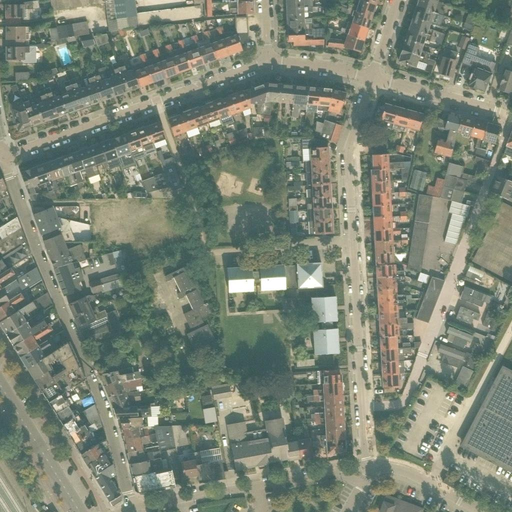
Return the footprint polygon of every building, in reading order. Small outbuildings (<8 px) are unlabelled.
[(104,0),(105,3),(105,4),(105,9),(107,21),(108,21),(116,19),(113,0),(104,0)] [(134,0),(113,0),(116,19),(136,17),(136,14),(134,0)] [(303,2),(302,0),(285,0),(285,4),(286,4),(287,9),(312,7),(312,2),(303,2)] [(440,9),(442,3),(438,2),(431,0),(417,0),(417,2),(418,2),(417,7),(443,16),(444,12),(440,9)] [(39,9),(37,1),(23,3),(23,5),(6,5),(6,18),(23,18),(23,21),(31,21),(31,10),(39,9)] [(354,7),(348,5),(344,4),(343,7),(347,9),(371,17),(372,16),(373,16),(376,6),(359,1),(357,6),(355,6),(354,7)] [(234,8),(235,9),(230,9),(230,15),(235,15),(254,13),(253,2),(237,2),(237,8),(234,8)] [(200,6),(189,7),(190,20),(202,19),(200,6)] [(308,18),(308,13),(312,12),(312,7),(287,9),(287,13),(286,13),(286,19),(303,19),(303,18),(308,18)] [(441,21),(443,16),(417,7),(415,12),(414,11),(412,18),(430,23),(431,18),(441,21)] [(351,23),(369,29),(371,23),(369,23),(371,17),(347,9),(346,13),(351,15),(351,16),(353,17),(351,23)] [(476,15),(469,12),(465,23),(472,25),(473,22),(474,18),(476,15)] [(109,31),(110,31),(117,30),(118,30),(124,30),(138,28),(138,26),(136,17),(116,19),(108,21),(109,31)] [(247,26),(247,18),(234,19),(235,26),(247,26)] [(441,39),(442,34),(428,29),(430,23),(412,18),(410,24),(411,24),(409,29),(441,39)] [(318,26),(313,26),(313,24),(303,24),(303,19),(286,19),(286,24),(287,26),(287,30),(318,29),(318,26)] [(87,22),(80,23),(82,36),(89,34),(87,22)] [(472,25),(465,23),(464,22),(462,28),(470,31),(472,25)] [(80,23),(74,24),(76,37),(82,36),(80,23)] [(347,29),(334,25),(332,30),(334,30),(347,35),(364,40),(366,34),(367,35),(369,29),(351,23),(349,29),(347,29)] [(74,24),(67,26),(69,38),(75,37),(76,37),(74,24)] [(67,26),(62,26),(64,39),(66,38),(67,42),(68,44),(76,41),(75,37),(69,38),(67,26)] [(219,35),(224,33),(222,26),(216,28),(219,35)] [(247,26),(235,26),(235,34),(247,33),(247,26)] [(31,27),(24,27),(6,27),(6,28),(5,30),(5,33),(6,34),(6,47),(28,47),(28,35),(31,35),(31,27)] [(287,40),(288,40),(288,41),(294,41),(294,46),(323,45),(325,29),(318,29),(287,30),(288,35),(287,35),(287,40)] [(434,43),(434,42),(441,45),(443,39),(441,39),(409,29),(408,33),(407,33),(405,39),(422,44),(424,40),(434,43)] [(206,40),(208,39),(212,38),(209,31),(203,33),(206,39),(206,40)] [(247,33),(235,34),(235,36),(237,35),(240,44),(248,41),(247,33)] [(198,49),(203,64),(216,60),(211,45),(208,39),(206,40),(206,39),(199,42),(196,35),(191,37),(193,45),(196,44),(198,49)] [(223,40),(229,55),(242,50),(240,44),(237,35),(235,36),(223,40)] [(329,39),(328,46),(341,48),(341,45),(344,46),(344,47),(360,52),(364,40),(347,35),(345,41),(329,39)] [(469,38),(462,36),(458,47),(465,50),(469,38)] [(88,47),(85,37),(80,38),(84,48),(88,47)] [(420,50),(422,44),(405,39),(403,46),(404,46),(402,50),(428,58),(430,53),(420,50)] [(186,47),(183,40),(177,42),(179,49),(186,47)] [(216,60),(229,55),(223,40),(211,45),(216,60)] [(490,74),(492,75),(496,64),(476,56),(479,49),(468,44),(461,62),(475,69),(473,74),(471,73),(468,80),(471,80),(468,87),(469,90),(473,91),(476,90),(476,89),(483,92),(490,74)] [(28,47),(6,47),(6,53),(5,54),(5,58),(6,59),(6,60),(24,60),(24,53),(35,53),(35,47),(28,47)] [(203,64),(198,49),(185,54),(190,69),(203,64)] [(456,60),(455,60),(458,53),(444,49),(442,57),(441,56),(439,65),(441,66),(439,73),(451,77),(456,60)] [(404,64),(415,67),(417,61),(426,64),(424,71),(431,73),(435,61),(428,59),(428,58),(402,50),(399,62),(399,63),(403,64),(404,64)] [(142,63),(145,62),(147,61),(145,54),(139,56),(142,63)] [(172,58),(178,73),(190,69),(185,54),(172,58)] [(152,83),(165,78),(159,63),(160,63),(157,57),(155,58),(147,61),(145,62),(147,68),(146,68),(152,83)] [(159,63),(165,78),(178,73),(172,58),(160,63),(159,63)] [(122,61),(117,63),(127,91),(131,90),(132,91),(137,89),(137,88),(139,87),(133,72),(134,72),(132,70),(126,72),(122,61)] [(115,96),(116,96),(118,95),(118,96),(123,94),(123,93),(127,91),(117,63),(111,65),(113,70),(107,72),(109,79),(108,79),(115,96)] [(139,87),(152,83),(146,68),(134,72),(133,72),(139,87)] [(111,97),(114,97),(115,96),(108,79),(104,71),(98,73),(97,71),(91,73),(102,101),(106,99),(107,100),(112,98),(111,97)] [(511,73),(505,71),(503,75),(500,85),(498,90),(508,93),(509,91),(511,92),(511,73)] [(30,80),(30,72),(15,73),(15,81),(30,80)] [(90,105),(92,104),(93,106),(98,104),(98,102),(102,101),(91,73),(87,74),(87,76),(81,78),(82,81),(90,105)] [(67,113),(68,113),(70,112),(70,114),(74,112),(75,110),(79,109),(71,85),(69,81),(63,83),(67,94),(61,96),(67,113)] [(89,107),(88,106),(90,105),(82,81),(71,85),(79,109),(83,107),(85,108),(89,107)] [(250,104),(257,105),(257,115),(263,115),(263,113),(266,83),(260,86),(258,85),(255,86),(254,88),(250,89),(250,103),(250,104)] [(277,85),(275,83),(272,83),(270,84),(266,83),(263,113),(263,115),(270,115),(271,102),(278,102),(279,85),(277,85)] [(282,85),(279,85),(278,102),(285,103),(284,117),(291,117),(291,116),(294,86),(289,86),(288,85),(285,84),(282,85)] [(38,87),(39,91),(38,92),(40,98),(35,100),(34,100),(42,122),(45,121),(45,123),(49,121),(50,119),(54,118),(44,90),(42,85),(38,87)] [(291,116),(291,117),(298,118),(299,104),(306,105),(308,87),(305,87),(303,86),(300,86),(298,87),(294,86),(291,116)] [(320,89),(308,87),(306,105),(318,106),(320,89)] [(64,115),(65,114),(67,113),(61,96),(53,99),(49,88),(44,90),(54,118),(58,117),(60,117),(64,116),(64,115)] [(236,93),(243,111),(250,109),(250,104),(250,103),(250,89),(244,92),(243,90),(236,93)] [(318,110),(329,111),(332,90),(320,89),(318,106),(318,110)] [(346,94),(332,90),(329,111),(340,114),(346,94)] [(22,101),(31,126),(35,125),(37,126),(41,125),(41,123),(42,122),(34,100),(35,100),(34,99),(28,101),(26,96),(23,91),(19,93),(22,101)] [(225,99),(231,115),(243,111),(236,93),(228,96),(228,97),(225,99)] [(231,115),(225,99),(221,100),(221,98),(213,101),(220,119),(222,124),(233,120),(231,115)] [(24,129),(31,126),(22,101),(12,105),(13,110),(12,112),(12,116),(14,117),(17,129),(17,130),(18,131),(19,131),(19,132),(20,132),(21,132),(22,132),(23,131),(24,130),(24,129)] [(206,106),(202,107),(208,123),(220,119),(213,101),(205,104),(206,106)] [(384,104),(379,125),(391,129),(397,108),(384,104)] [(190,110),(197,127),(208,123),(202,107),(199,108),(198,107),(190,110)] [(410,111),(397,108),(391,129),(404,132),(405,128),(410,111)] [(179,115),(186,132),(197,127),(190,110),(183,112),(183,114),(179,115)] [(418,131),(423,115),(410,111),(405,128),(418,131)] [(440,129),(444,130),(449,131),(446,141),(438,139),(434,153),(451,157),(454,147),(457,133),(461,117),(448,113),(446,121),(439,119),(436,127),(440,129)] [(168,119),(174,136),(186,132),(179,115),(176,116),(175,115),(170,117),(170,119),(168,119)] [(475,120),(461,117),(457,133),(454,147),(457,148),(464,146),(467,147),(468,143),(470,136),(475,120)] [(470,136),(468,143),(475,145),(475,148),(476,148),(480,149),(487,123),(475,120),(470,136)] [(334,130),(336,124),(324,121),(323,126),(334,130)] [(165,139),(159,123),(157,123),(156,122),(151,124),(151,125),(147,127),(154,143),(165,139)] [(495,144),(495,143),(499,127),(487,123),(480,149),(476,148),(475,154),(484,157),(486,150),(489,142),(495,144)] [(321,132),(332,136),(334,130),(323,126),(321,132)] [(144,153),(156,149),(154,143),(147,127),(144,128),(143,127),(135,130),(142,147),(144,153)] [(146,156),(144,153),(142,147),(135,130),(128,132),(129,134),(124,135),(131,151),(134,160),(146,156)] [(503,154),(504,155),(511,157),(511,131),(506,146),(507,146),(503,154)] [(319,138),(330,141),(332,136),(321,132),(319,138)] [(136,165),(134,160),(131,151),(124,135),(119,137),(118,136),(115,137),(114,139),(110,140),(117,157),(126,154),(130,167),(136,165)] [(236,142),(233,136),(228,138),(230,145),(236,142)] [(381,151),(386,151),(388,142),(374,137),(372,143),(383,147),(381,151)] [(301,139),(302,149),(303,161),(305,161),(328,160),(328,155),(329,155),(329,150),(327,150),(327,148),(326,148),(328,143),(316,138),(301,139)] [(120,166),(117,157),(110,140),(109,141),(109,139),(102,141),(103,143),(100,144),(108,167),(109,167),(109,169),(120,166)] [(104,169),(108,167),(100,144),(98,145),(98,143),(92,146),(89,148),(95,165),(101,163),(104,169)] [(372,150),(372,152),(381,151),(383,147),(372,143),(370,149),(372,150)] [(210,145),(204,147),(207,154),(212,152),(210,145)] [(78,152),(84,169),(88,179),(99,175),(97,171),(95,165),(89,148),(87,149),(87,147),(81,149),(81,150),(78,152)] [(207,154),(204,147),(198,149),(200,156),(207,154)] [(174,165),(171,157),(164,160),(164,159),(161,150),(157,152),(163,169),(174,166),(174,165)] [(79,171),(84,169),(78,152),(77,152),(75,151),(72,152),(72,154),(67,156),(77,184),(82,182),(79,171)] [(57,158),(56,160),(55,160),(62,177),(66,175),(70,186),(77,184),(67,156),(62,158),(60,157),(57,158)] [(372,164),(373,163),(373,170),(394,169),(397,169),(403,168),(403,162),(386,163),(386,157),(371,158),(372,164)] [(55,179),(62,177),(55,160),(53,161),(53,159),(49,161),(48,163),(44,164),(54,191),(58,190),(55,179)] [(306,173),(329,172),(329,170),(330,170),(330,166),(328,166),(328,160),(305,161),(306,173)] [(48,193),(43,195),(45,201),(58,200),(54,191),(44,164),(40,166),(38,165),(34,166),(35,168),(32,169),(38,185),(45,183),(48,193)] [(460,179),(461,173),(463,168),(449,164),(445,175),(460,179)] [(182,188),(174,166),(163,169),(164,173),(170,187),(171,190),(182,188)] [(38,201),(38,194),(34,194),(32,188),(38,185),(32,169),(30,169),(30,168),(26,169),(25,171),(20,173),(31,201),(38,201)] [(394,169),(373,170),(371,170),(371,176),(370,176),(370,182),(387,181),(387,175),(395,175),(394,169)] [(307,185),(312,185),(329,184),(329,179),(330,179),(330,174),(329,174),(329,172),(306,173),(307,185)] [(5,187),(2,180),(0,173),(0,195),(2,200),(4,203),(3,204),(4,205),(5,208),(9,214),(14,211),(5,187)] [(154,177),(158,190),(170,187),(164,173),(154,177)] [(463,192),(466,181),(460,179),(445,175),(445,176),(442,186),(463,192)] [(491,192),(502,197),(511,201),(511,194),(510,194),(511,189),(511,182),(497,176),(491,192)] [(387,181),(370,182),(371,189),(372,189),(372,194),(388,193),(388,194),(394,193),(393,181),(387,181)] [(330,190),(329,184),(312,185),(312,190),(306,190),(307,198),(313,198),(312,197),(330,196),(330,194),(331,194),(331,190),(330,190)] [(434,187),(428,185),(426,194),(432,196),(434,187)] [(454,202),(460,203),(463,192),(442,186),(439,198),(453,202),(454,202)] [(373,201),(373,206),(389,205),(388,194),(388,193),(372,194),(373,196),(371,196),(371,201),(373,201)] [(417,203),(431,206),(432,197),(418,195),(417,203)] [(331,208),(331,203),(332,203),(331,198),(330,198),(330,196),(312,197),(313,198),(313,204),(307,204),(307,210),(313,210),(313,209),(331,208)] [(471,209),(453,202),(451,207),(469,214),(471,209)] [(430,214),(431,206),(417,203),(416,212),(430,214)] [(511,282),(511,207),(503,203),(472,261),(511,282)] [(389,217),(389,205),(373,206),(373,208),(372,208),(372,213),(373,213),(374,218),(389,217)] [(37,213),(34,214),(38,225),(57,217),(53,207),(46,210),(45,207),(34,207),(37,213)] [(469,214),(451,207),(449,213),(466,220),(469,214)] [(5,208),(0,210),(0,217),(1,219),(9,214),(5,208)] [(313,209),(313,210),(313,214),(308,214),(309,222),(314,222),(314,221),(332,220),(331,219),(333,219),(332,214),(331,214),(331,208),(313,209)] [(17,217),(14,211),(9,214),(1,219),(5,224),(17,217)] [(428,223),(430,214),(416,212),(414,221),(428,223)] [(464,225),(466,220),(453,215),(451,220),(464,225)] [(0,240),(21,227),(17,217),(5,224),(0,227),(0,240)] [(42,235),(58,229),(60,234),(66,232),(64,226),(61,227),(57,217),(38,225),(42,235)] [(389,217),(374,218),(374,223),(372,223),(373,228),(374,228),(374,230),(390,229),(389,217)] [(314,221),(314,222),(309,222),(309,234),(332,233),(332,227),(333,227),(333,222),(332,222),(332,220),(314,221)] [(427,230),(428,223),(414,221),(413,228),(427,230)] [(464,225),(453,221),(451,226),(462,231),(464,225)] [(462,231),(451,226),(449,232),(460,236),(462,231)] [(27,244),(21,227),(0,240),(0,259),(1,259),(1,260),(27,244)] [(426,237),(427,230),(413,228),(412,235),(426,237)] [(375,242),(391,241),(390,235),(400,234),(400,229),(390,229),(374,230),(375,235),(373,235),(373,240),(375,240),(375,242)] [(460,236),(449,232),(447,238),(458,242),(460,236)] [(60,234),(43,241),(51,260),(54,268),(70,263),(80,260),(84,259),(79,245),(66,250),(63,242),(60,234)] [(425,243),(426,237),(412,235),(411,241),(425,243)] [(458,242),(447,238),(444,243),(456,247),(458,242)] [(391,253),(391,241),(375,242),(375,251),(374,251),(374,254),(391,253)] [(424,250),(425,243),(411,241),(410,248),(424,250)] [(0,259),(0,274),(10,268),(10,269),(31,255),(27,244),(1,260),(1,259),(0,259)] [(423,257),(424,250),(410,248),(409,255),(423,257)] [(121,256),(120,252),(120,251),(107,254),(110,266),(115,264),(114,258),(121,256)] [(394,265),(392,264),(391,253),(374,254),(374,260),(376,260),(376,266),(394,265)] [(422,263),(423,257),(409,255),(408,261),(422,263)] [(80,260),(70,263),(54,268),(64,296),(80,290),(76,280),(82,278),(84,277),(82,273),(91,269),(88,259),(84,259),(80,260)] [(407,268),(421,273),(422,263),(408,261),(407,268)] [(298,289),(323,287),(321,262),(296,264),(296,265),(290,266),(292,288),(298,287),(298,289)] [(284,265),(259,266),(259,269),(256,270),(256,279),(260,279),(261,291),(285,290),(285,288),(292,288),(290,266),(284,266),(284,265)] [(404,268),(394,265),(376,266),(376,267),(375,267),(375,273),(377,272),(377,278),(404,276),(404,268)] [(227,268),(228,293),(253,291),(253,280),(256,279),(256,270),(252,270),(252,266),(227,268)] [(26,290),(41,280),(36,267),(32,270),(18,280),(2,289),(0,290),(0,306),(15,296),(20,293),(21,293),(26,290)] [(193,310),(206,304),(197,284),(194,286),(185,267),(165,276),(166,282),(171,280),(171,279),(173,278),(180,292),(177,294),(179,299),(184,298),(183,296),(186,295),(193,310)] [(0,290),(2,289),(0,285),(0,283),(14,274),(10,269),(10,268),(0,274),(0,290)] [(478,276),(467,271),(465,277),(476,282),(478,276)] [(118,274),(100,279),(101,284),(119,279),(118,274)] [(403,283),(403,282),(410,281),(410,278),(404,276),(377,278),(377,283),(376,284),(376,290),(394,289),(394,283),(403,283)] [(416,319),(428,323),(444,281),(433,276),(416,319)] [(103,290),(101,284),(100,279),(89,283),(92,294),(101,291),(103,290)] [(119,279),(101,284),(103,290),(101,291),(102,293),(122,287),(120,279),(119,279)] [(395,296),(394,289),(376,290),(376,295),(378,296),(378,302),(404,300),(404,295),(395,296)] [(460,302),(484,310),(488,298),(464,289),(460,302)] [(24,299),(23,299),(24,299),(20,293),(15,296),(0,306),(0,321),(20,309),(17,303),(24,299)] [(42,312),(53,305),(47,293),(35,300),(42,312)] [(91,308),(89,302),(94,300),(93,296),(87,296),(68,304),(74,316),(91,308)] [(337,321),(336,296),(311,298),(312,323),(324,322),(324,326),(334,325),(334,321),(337,321)] [(295,299),(285,299),(285,310),(296,309),(295,299)] [(398,312),(402,312),(402,306),(404,306),(404,300),(378,302),(379,307),(377,308),(377,313),(398,312)] [(20,309),(0,321),(0,325),(5,334),(31,319),(27,313),(36,308),(32,302),(21,309),(20,309)] [(491,302),(487,314),(492,316),(497,304),(491,302)] [(211,314),(206,304),(193,310),(183,314),(190,329),(193,327),(194,331),(187,334),(194,349),(215,340),(207,324),(205,326),(201,318),(211,314)] [(83,338),(121,328),(115,310),(106,314),(105,310),(100,312),(97,306),(91,309),(91,308),(74,316),(79,328),(83,338)] [(456,319),(471,325),(473,319),(478,321),(480,314),(460,307),(456,319)] [(398,318),(398,312),(377,313),(378,319),(379,320),(380,325),(406,324),(406,318),(398,318)] [(144,313),(140,314),(139,314),(140,316),(136,317),(135,319),(134,320),(135,324),(139,323),(147,321),(144,313)] [(488,327),(492,316),(487,314),(482,325),(488,327)] [(51,323),(51,322),(48,316),(34,324),(31,319),(5,334),(13,346),(51,323)] [(498,324),(492,322),(489,329),(495,332),(498,324)] [(13,346),(15,349),(20,357),(38,345),(39,346),(42,343),(39,338),(52,330),(50,327),(52,325),(51,323),(13,346)] [(413,329),(413,323),(406,324),(380,325),(380,330),(378,331),(379,335),(380,336),(380,337),(395,336),(397,336),(397,330),(406,330),(413,329)] [(314,355),(339,353),(338,328),(334,329),(334,325),(324,326),(324,329),(313,330),(314,355)] [(473,336),(449,327),(446,333),(455,337),(452,344),(463,348),(466,341),(470,343),(473,336)] [(395,349),(395,336),(380,337),(381,349),(395,349)] [(51,339),(50,339),(42,344),(42,343),(39,346),(38,345),(20,357),(27,368),(51,353),(57,350),(57,349),(51,339)] [(163,340),(157,343),(161,352),(167,349),(163,340)] [(56,382),(63,378),(62,378),(80,366),(69,342),(57,349),(57,350),(51,353),(58,364),(64,361),(67,366),(55,373),(57,376),(54,378),(56,382),(56,381),(56,382)] [(470,354),(476,356),(480,345),(475,343),(470,354)] [(441,362),(459,368),(462,361),(462,362),(465,353),(440,345),(437,352),(444,355),(441,362)] [(395,349),(381,349),(382,362),(404,361),(403,354),(411,354),(411,348),(410,348),(403,348),(398,348),(398,349),(395,349)] [(27,368),(34,379),(49,370),(58,364),(51,353),(27,368)] [(470,354),(466,353),(463,360),(468,362),(466,366),(471,368),(476,356),(470,354)] [(456,369),(433,359),(428,371),(451,381),(456,369)] [(404,373),(404,361),(382,362),(382,374),(400,374),(404,373)] [(85,380),(80,366),(62,378),(63,378),(70,390),(85,380)] [(473,372),(463,367),(454,385),(465,390),(473,372)] [(133,372),(132,368),(116,371),(99,375),(103,385),(132,381),(133,381),(135,380),(141,379),(139,372),(133,372)] [(511,372),(503,368),(462,446),(473,451),(472,452),(482,458),(483,456),(511,471),(511,372)] [(49,370),(34,379),(41,391),(56,382),(54,378),(49,370)] [(318,384),(323,384),(341,383),(340,374),(336,375),(336,370),(317,371),(318,384)] [(166,384),(163,374),(157,376),(160,386),(166,384)] [(397,386),(397,380),(400,380),(400,374),(382,374),(384,396),(400,395),(403,386),(397,386)] [(141,379),(135,380),(133,381),(132,381),(103,385),(108,395),(125,393),(139,392),(142,391),(141,379)] [(41,391),(46,399),(48,403),(61,394),(62,394),(63,393),(56,382),(56,381),(56,382),(41,391)] [(323,384),(324,390),(314,391),(314,396),(341,395),(341,389),(343,388),(342,385),(341,384),(341,383),(323,384)] [(211,390),(213,400),(231,396),(229,386),(211,390)] [(113,408),(130,407),(129,402),(136,401),(136,404),(140,403),(139,392),(125,393),(108,395),(113,408)] [(61,394),(48,403),(55,414),(67,406),(68,406),(72,403),(69,398),(65,401),(62,394),(61,394)] [(212,395),(204,396),(205,405),(213,404),(212,395)] [(325,407),(344,406),(343,401),(342,400),(341,395),(314,396),(314,402),(325,401),(325,407)] [(82,412),(92,427),(101,422),(95,404),(82,412)] [(55,414),(62,425),(77,415),(77,416),(79,415),(76,410),(71,412),(68,406),(67,406),(55,414)] [(116,419),(119,419),(119,418),(146,417),(157,417),(156,407),(147,407),(147,406),(146,406),(130,407),(113,408),(116,419)] [(315,413),(315,414),(315,419),(343,417),(342,412),(344,410),(344,406),(325,407),(325,413),(315,413)] [(217,422),(215,407),(214,407),(204,409),(203,409),(205,424),(217,422)] [(77,415),(62,425),(68,434),(83,425),(77,416),(77,415)] [(119,418),(119,419),(121,427),(138,427),(147,426),(158,426),(158,417),(157,417),(146,417),(119,418)] [(315,419),(315,423),(316,425),(325,424),(326,430),(345,429),(345,423),(343,422),(343,417),(315,419)] [(227,424),(235,470),(268,464),(268,462),(288,459),(289,460),(300,458),(298,441),(297,437),(285,439),(282,418),(265,421),(266,429),(247,432),(245,421),(243,422),(227,424)] [(92,433),(102,427),(101,422),(92,427),(89,429),(92,433)] [(74,443),(88,434),(83,425),(68,434),(74,443)] [(147,427),(147,426),(138,427),(121,427),(124,440),(149,435),(147,427)] [(317,442),(344,440),(344,435),(345,433),(345,429),(326,430),(326,436),(316,436),(317,442)] [(306,457),(312,456),(308,432),(303,432),(304,437),(303,437),(303,440),(298,441),(300,458),(301,458),(303,459),(306,459),(306,457)] [(88,434),(74,443),(81,455),(97,444),(90,434),(89,435),(88,434)] [(127,452),(142,449),(141,444),(149,442),(149,441),(152,443),(157,442),(156,434),(149,435),(124,440),(127,452)] [(104,454),(110,451),(106,439),(97,444),(81,455),(87,465),(104,454)] [(343,451),(345,451),(344,440),(317,442),(312,442),(313,447),(327,447),(327,454),(331,453),(332,454),(342,453),(343,451)] [(160,458),(159,451),(144,455),(142,449),(127,452),(129,464),(160,458)] [(113,463),(110,451),(104,454),(87,465),(93,475),(113,463)] [(210,463),(203,465),(200,452),(194,453),(194,454),(195,461),(198,476),(199,483),(213,481),(210,463)] [(182,464),(184,479),(198,476),(195,461),(194,454),(188,455),(189,462),(182,464)] [(163,469),(160,458),(129,464),(132,476),(163,470),(163,469)] [(213,481),(225,479),(224,472),(222,461),(210,463),(213,481)] [(112,506),(122,500),(113,463),(93,475),(112,506)] [(175,488),(171,468),(163,470),(132,476),(135,492),(140,495),(175,488)] [(453,488),(455,484),(445,478),(442,483),(453,488)] [(385,495),(379,511),(423,511),(422,511),(422,509),(385,495)]
